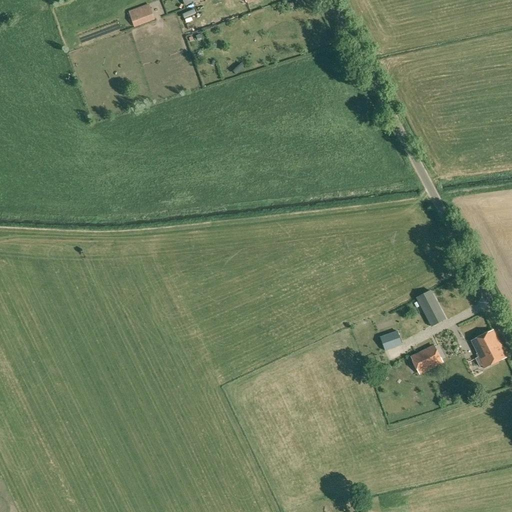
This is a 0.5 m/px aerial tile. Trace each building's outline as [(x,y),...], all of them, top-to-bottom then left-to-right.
[(135,26),(153,19),(149,6),(131,13),(135,26)] [(71,42),(93,36),(91,29),(69,35),(71,42)] [(129,41),(134,38),(128,29),(124,32),(129,41)] [(432,327),(446,319),(431,291),(417,298),(432,327)] [(424,330),(420,323),(411,327),(406,316),(401,318),(409,337),(424,330)] [(402,345),(394,321),(355,335),(363,357),(393,346),(394,348),(402,345)] [(442,331),(451,326),(448,321),(439,326),(442,331)] [(501,346),(493,331),(471,341),(478,354),(477,354),(478,357),(475,359),(479,367),(483,365),(484,369),(507,357),(501,346)] [(431,354),(409,366),(418,381),(440,370),(431,354)]
